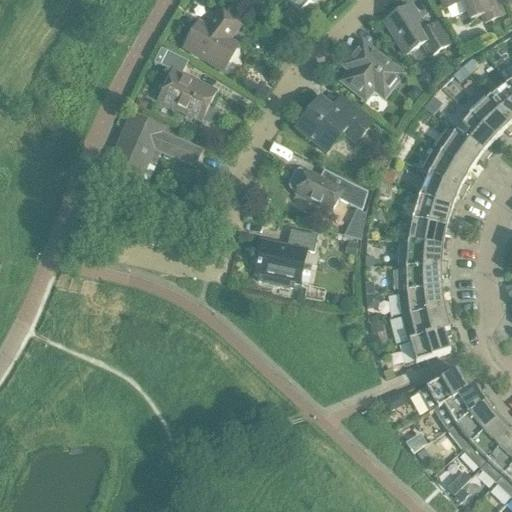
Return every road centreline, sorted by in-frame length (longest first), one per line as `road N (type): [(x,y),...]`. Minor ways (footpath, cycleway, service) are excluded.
road 1 (residential): [(231,216),(119,193),(106,251),(207,271)]
road 2 (residential): [(231,216),(297,82),(371,0)]
road 3 (residential): [(511,376),(487,353),(486,284),(495,225),(511,192)]
